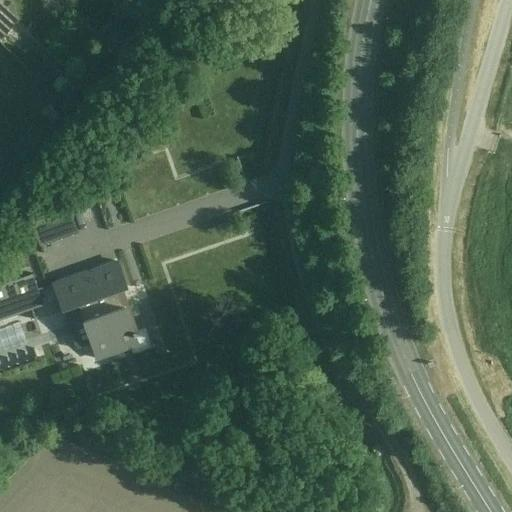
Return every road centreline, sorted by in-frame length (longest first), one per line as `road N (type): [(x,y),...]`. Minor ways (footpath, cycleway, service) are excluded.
road 1 (secondary): [(488,511),(402,355),(356,205),(354,91),(369,0)]
road 2 (unclassified): [(511,456),(463,371),(443,285),(448,197),(506,0)]
road 3 (track): [(287,214),(311,302),(410,475),(418,511)]
road 4 (residential): [(317,0),(283,182),(287,214)]
